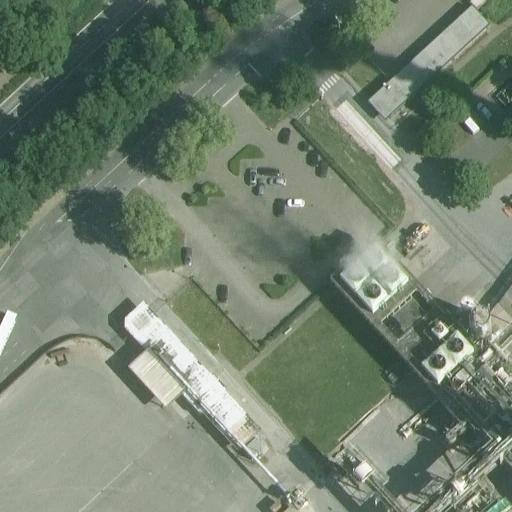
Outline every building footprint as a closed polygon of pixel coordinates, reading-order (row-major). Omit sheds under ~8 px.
[(472,9),(391,85),(404,99),(408,104),(490,28),(472,9)] [(391,85),(372,102),(386,116),(404,99),(391,85)] [(511,390),(505,383),(499,389),(377,256),(340,290),(511,476),(511,390)] [(474,317),(469,313),(463,317),(465,324),(472,324),(474,317)] [(222,397),(209,383),(207,384),(144,315),(129,328),(151,353),(147,357),(183,395),(187,392),(193,398),(191,399),(204,413),(206,412),(239,448),(253,434),(221,399),(222,397)] [(492,336),(482,330),(473,336),(476,347),(488,347),(492,336)] [(342,443),(316,468),(326,478),(333,472),(343,482),(362,465),(342,443)] [(313,511),(316,509),(288,478),(277,488),(299,511),(313,511)] [(509,511),(491,493),(469,511),(509,511)]
